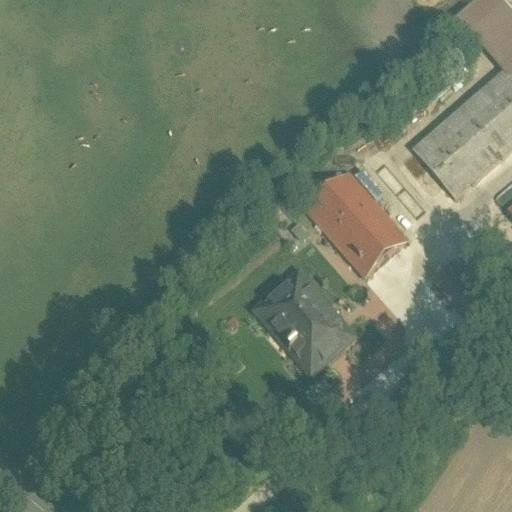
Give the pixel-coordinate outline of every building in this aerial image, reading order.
[(511,19),(495,0),(487,0),(461,23),(508,78),(511,82),(511,19)] [(511,82),(508,78),(415,158),(456,205),(511,156),(511,82)] [(408,246),(350,179),(307,216),(366,283),(408,246)] [(511,194),(510,194),(506,195),(503,197),(501,200),(501,204),(501,207),(504,210),(507,212),(510,213),(511,212),(511,194)] [(506,336),(450,270),(433,284),(475,333),(450,354),(464,371),(506,336)] [(354,343),(299,280),(257,316),(289,353),(286,356),(288,359),(291,356),(312,380),(354,343)] [(413,386),(376,417),(397,443),(399,444),(435,413),(413,386)] [(397,443),(376,417),(339,449),(360,474),(397,443)]
